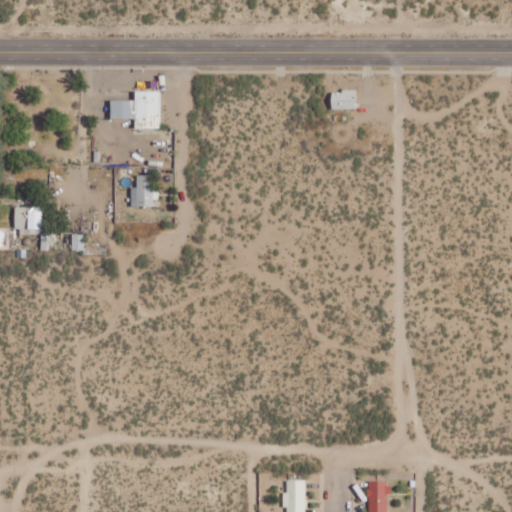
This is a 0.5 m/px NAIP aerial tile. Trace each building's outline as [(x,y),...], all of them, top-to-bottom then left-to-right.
[(112,117),(136,118),(135,127),(160,128),(161,90),(136,89),(135,99),(112,99),(112,117)] [(357,89),(332,90),(332,108),(357,108),(357,89)] [(131,187),(132,206),(155,205),(155,174),(137,175),(138,186),(131,187)] [(16,207),(15,228),(43,228),(44,208),(16,207)] [(84,233),(73,233),(73,250),(85,249),(84,233)] [(306,511),(306,479),(287,480),(287,491),(285,491),(285,511),(306,511)] [(389,511),(389,480),(369,480),(369,511),(389,511)]
